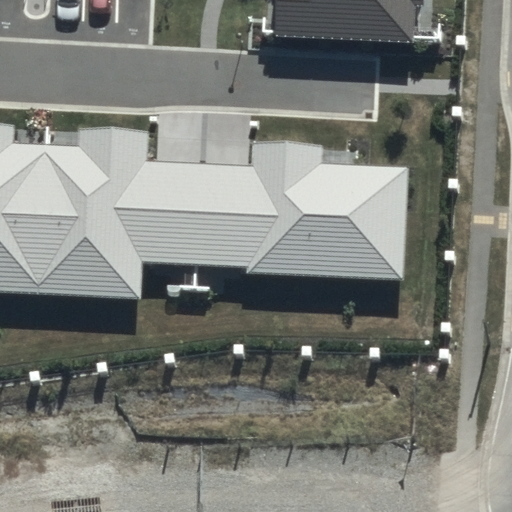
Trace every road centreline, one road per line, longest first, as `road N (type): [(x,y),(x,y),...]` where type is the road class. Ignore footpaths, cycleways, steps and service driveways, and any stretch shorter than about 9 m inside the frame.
road 1 (tertiary): [(511,498),(355,489),(37,493),(0,501)]
road 2 (residential): [(0,74),(381,91)]
